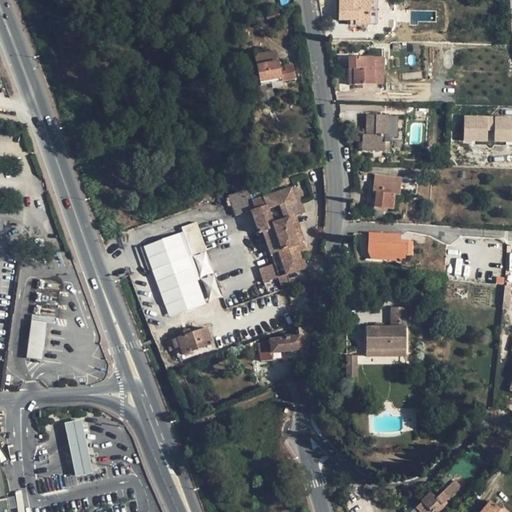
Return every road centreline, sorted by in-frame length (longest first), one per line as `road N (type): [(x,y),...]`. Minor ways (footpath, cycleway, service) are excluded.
road 1 (secondary): [(0,13),(135,377)]
road 2 (residential): [(309,0),(336,228)]
road 3 (residential): [(327,448),(372,486),(397,494),(429,476),(475,426),(511,430)]
road 4 (unknown): [(120,243),(157,324),(166,328),(279,297)]
road 5 (residential): [(336,228),(327,331),(299,422)]
road 6 (unknown): [(120,243),(218,211),(246,285)]
road 7 (residential): [(336,228),(511,235)]
